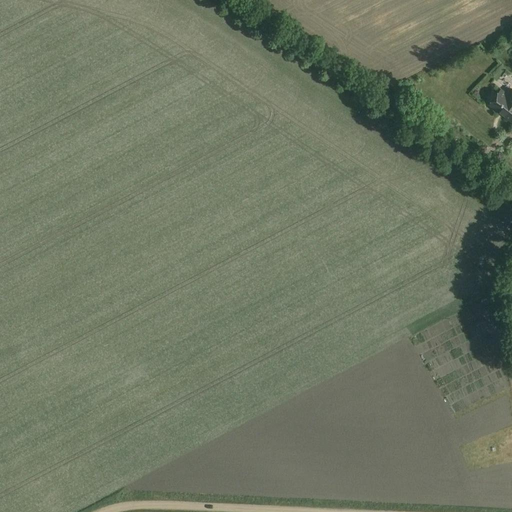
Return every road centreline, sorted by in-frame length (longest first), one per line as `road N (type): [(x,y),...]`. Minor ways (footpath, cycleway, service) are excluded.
road 1 (unclassified): [(511,188),(229,0)]
road 2 (track): [(107,511),(273,511)]
